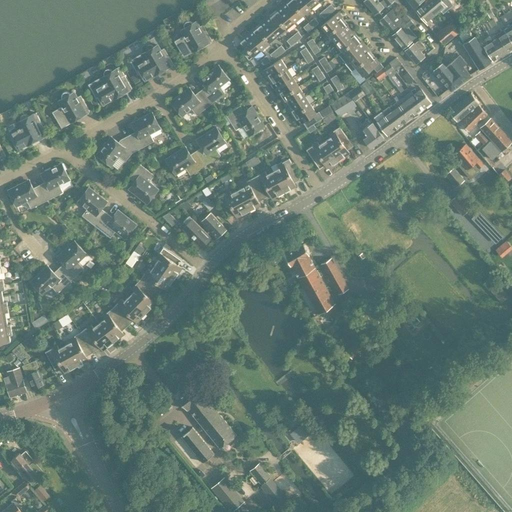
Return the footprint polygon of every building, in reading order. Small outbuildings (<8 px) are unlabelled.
[(294,22),(303,15),(290,0),(287,3),(286,1),(281,5),(294,22)] [(303,15),(311,8),(304,0),(290,0),(303,15)] [(304,0),(311,8),(319,1),(318,0),(304,0)] [(393,0),(365,0),(364,1),(375,14),(383,7),(382,5),(385,3),(389,7),(395,2),(393,0)] [(407,0),(413,8),(414,7),(415,9),(419,6),(418,4),(422,0),(407,0)] [(429,0),(425,3),(434,14),(440,10),(443,13),(448,9),(444,4),(446,3),(446,0),(429,0)] [(484,0),(479,4),(483,8),(488,4),(484,0)] [(429,18),(434,14),(425,3),(416,11),(428,25),(432,21),(429,18)] [(329,14),(335,9),(331,4),(325,9),(329,14)] [(286,29),(294,22),(281,5),(276,10),(277,11),(274,14),(286,29)] [(494,15),(489,8),(485,11),(490,18),(494,15)] [(324,18),(329,14),(325,9),(320,13),(324,18)] [(406,15),(401,19),(394,9),(392,11),(390,12),(380,20),(391,33),(399,26),(400,28),(401,28),(401,27),(410,20),(406,15)] [(340,19),(342,17),(338,12),(321,26),(328,34),(343,22),(340,19)] [(278,36),(286,29),(274,14),(270,17),(269,15),(264,19),(278,36)] [(503,23),(508,20),(505,14),(500,17),(503,23)] [(313,28),(319,23),(314,18),(309,22),(313,28)] [(269,43),(278,36),(264,19),(259,23),(260,25),(257,28),(269,43)] [(492,27),(497,24),(493,19),(488,22),(492,27)] [(408,27),(413,23),(410,20),(401,27),(401,28),(392,35),(403,48),(409,44),(409,43),(416,37),(408,27)] [(196,21),(192,23),(191,22),(190,22),(190,21),(189,21),(188,21),(187,21),(186,22),(185,22),(185,23),(184,24),(184,25),(184,26),(184,27),(184,28),(180,30),(184,36),(174,41),(184,57),(212,41),(203,25),(199,27),(196,21)] [(308,32),(313,28),(309,22),(303,27),(308,32)] [(348,24),(346,25),(343,22),(328,34),(335,43),(352,29),(348,24)] [(444,45),(460,32),(451,22),(444,28),(448,33),(440,40),(444,45)] [(261,50),(269,43),(257,28),(254,31),(252,29),(247,33),(261,50)] [(440,40),(448,33),(444,28),(436,35),(440,40)] [(354,35),(356,34),(352,29),(335,43),(342,51),(357,39),(354,35)] [(463,42),(473,36),(469,29),(459,35),(463,42)] [(296,41),(302,37),(298,32),(292,36),(296,41)] [(249,60),(261,50),(247,33),(242,37),(244,39),(240,42),(246,48),(242,51),(249,60)] [(511,43),(506,33),(501,36),(499,33),(496,34),(507,52),(511,49),(511,43)] [(500,56),(507,52),(496,34),(494,35),(496,39),(492,41),(491,42),(500,56)] [(421,42),(426,39),(423,35),(418,39),(419,40),(414,44),(414,43),(405,50),(416,63),(425,56),(421,51),(425,47),(421,42)] [(291,46),(296,41),(292,36),(287,41),(291,46)] [(491,42),(492,41),(490,36),(485,39),(488,44),(484,46),(493,61),(500,56),(491,42)] [(479,69),(491,62),(475,37),(463,44),(479,69)] [(311,48),(316,44),(312,39),(307,42),(311,48)] [(361,41),(360,42),(357,39),(342,51),(338,54),(345,63),(349,60),(349,59),(366,46),(361,41)] [(315,54),(320,50),(316,44),(311,48),(315,54)] [(157,45),(153,47),(153,46),(152,46),(151,45),(150,45),(149,45),(148,45),(147,45),(147,46),(146,46),(146,47),(145,47),(145,48),(145,49),(145,50),(145,51),(146,52),(142,54),(145,60),(136,65),(145,81),(173,64),(164,48),(160,50),(157,45)] [(281,54),(285,50),(281,45),(275,50),(279,55),(281,54)] [(368,52),(370,51),(366,46),(349,59),(349,60),(356,68),(371,55),(368,52)] [(304,57),(309,54),(306,48),(300,51),(304,57)] [(274,59),(279,55),(275,50),(270,54),(274,59)] [(308,63),(313,60),(309,54),(304,57),(308,63)] [(375,57),(373,59),(371,55),(356,68),(363,76),(374,67),(377,72),(382,68),(384,67),(380,62),(375,57)] [(442,63),(433,70),(442,80),(448,88),(451,91),(470,75),(463,66),(466,64),(464,62),(459,55),(449,63),(445,67),(442,63)] [(264,65),(270,61),(266,56),(261,60),(264,65)] [(323,66),(328,63),(324,57),(319,60),(323,66)] [(394,70),(401,64),(397,57),(389,63),(394,70)] [(271,79),(287,68),(281,59),(263,71),(266,76),(268,75),(271,79)] [(326,72),(332,69),(328,63),(323,66),(326,72)] [(387,75),(394,70),(389,63),(384,67),(382,68),(387,75)] [(220,87),(229,79),(218,65),(201,78),(207,86),(200,91),(211,104),(225,93),(220,87)] [(316,75),(321,72),(317,66),(312,69),(316,75)] [(274,89),(293,77),(287,68),(271,79),(273,82),(271,84),(274,89)] [(379,81),(387,75),(382,68),(377,72),(374,74),(379,81)] [(116,69),(112,71),(111,70),(109,69),(108,69),(107,69),(106,69),(105,70),(104,71),(104,72),(103,73),(103,74),(104,74),(104,75),(104,76),(100,78),(103,84),(94,89),(104,105),(132,88),(122,72),(119,74),(116,69)] [(320,81),(325,78),(321,72),(316,75),(320,81)] [(409,84),(414,80),(408,72),(403,76),(409,84)] [(136,74),(131,77),(135,84),(140,81),(136,74)] [(334,84),(340,81),(336,75),(330,79),(334,84)] [(282,97),(298,86),(293,77),(274,89),(278,94),(280,93),(282,97)] [(338,91),(344,87),(340,81),(334,84),(338,91)] [(366,94),(372,89),(366,81),(360,86),(366,94)] [(327,93),(333,90),(329,84),(323,87),(327,93)] [(286,107),(304,95),(298,86),(282,97),(285,100),(283,102),(286,107)] [(355,102),(365,94),(358,86),(349,93),(355,102)] [(200,91),(194,96),(188,88),(171,102),(182,116),(191,109),(196,115),(211,104),(200,91)] [(421,89),(417,92),(414,89),(411,91),(424,108),(431,103),(421,89)] [(417,113),(424,108),(411,91),(404,96),(417,113)] [(70,94),(69,93),(68,92),(67,92),(66,92),(64,92),(63,93),(62,94),(61,95),(61,96),(61,97),(62,98),(62,99),(58,101),(61,107),(52,112),(61,128),(90,111),(80,95),(77,97),(74,92),(70,94)] [(472,108),(479,102),(471,93),(449,111),(457,121),(470,110),(471,111),(474,109),(472,108)] [(339,117),(356,106),(349,94),(331,104),(339,117)] [(294,115),(310,104),(304,95),(286,107),(290,112),(292,111),(294,115)] [(409,119),(417,113),(404,96),(398,100),(396,97),(394,98),(397,102),(409,119)] [(402,124),(409,119),(397,102),(389,107),(402,124)] [(319,111),(316,113),(310,104),(294,115),(296,118),(294,120),(298,125),(303,122),(307,128),(323,118),(319,111)] [(253,107),(245,112),(240,105),(226,115),(235,130),(243,125),(249,135),(264,126),(253,107)] [(320,111),(324,117),(333,111),(329,105),(320,111)] [(469,131),(487,114),(479,105),(460,122),(469,131)] [(402,124),(389,107),(388,106),(381,112),(395,130),(402,124)] [(150,134),(160,128),(152,112),(133,122),(137,131),(129,135),(138,150),(154,141),(150,134)] [(387,135),(395,130),(381,112),(374,117),(387,135)] [(16,123),(4,128),(10,140),(13,139),(18,150),(47,135),(39,118),(36,113),(32,114),(28,116),(27,115),(26,114),(25,114),(24,114),(23,114),(22,114),(22,115),(21,115),(20,116),(20,117),(20,118),(20,119),(20,120),(20,121),(16,123)] [(365,123),(369,119),(364,113),(360,117),(365,123)] [(49,118),(45,120),(49,127),(53,125),(49,118)] [(492,159),(511,141),(491,118),(481,127),(492,140),(483,148),(492,159)] [(384,138),(372,122),(363,129),(368,136),(364,139),(371,148),(384,138)] [(307,128),(310,133),(316,129),(313,124),(307,128)] [(347,150),(353,146),(339,126),(328,134),(330,137),(325,141),(338,161),(349,153),(347,150)] [(216,148),(226,142),(216,127),(198,138),(203,146),(196,151),(205,165),(220,155),(216,148)] [(483,144),(489,139),(481,131),(475,135),(483,144)] [(270,142),(276,138),(274,133),(267,138),(270,142)] [(132,153),(138,150),(129,135),(120,140),(117,143),(110,137),(97,155),(111,166),(118,156),(125,162),(132,153)] [(327,168),(338,161),(325,141),(319,145),(317,142),(306,149),(319,169),(325,165),(327,168)] [(455,153),(454,154),(461,162),(458,164),(470,178),(480,169),(478,168),(483,164),(466,144),(459,149),(458,149),(455,151),(455,153)] [(196,151),(189,155),(184,147),(166,159),(175,174),(186,168),(190,175),(205,165),(196,151)] [(294,183),(300,179),(289,159),(277,165),(279,168),(273,171),(284,193),(296,186),(294,183)] [(59,185),(70,180),(62,163),(42,173),(46,181),(39,185),(47,201),(63,192),(59,185)] [(149,182),(154,175),(140,164),(129,177),(136,183),(130,190),(147,203),(158,189),(149,182)] [(456,187),(464,180),(454,168),(446,174),(456,187)] [(272,199),(284,193),(273,171),(266,175),(265,171),(253,178),(264,198),(270,195),(272,199)] [(258,202),(264,198),(253,178),(242,184),(243,187),(237,190),(248,211),(260,205),(258,202)] [(39,185),(32,189),(27,180),(8,190),(16,206),(27,201),(31,209),(47,201),(39,185)] [(100,208),(106,201),(89,187),(78,202),(87,209),(82,216),(96,227),(107,213),(100,208)] [(206,197),(211,193),(207,187),(202,190),(206,197)] [(237,218),(248,211),(237,190),(231,193),(229,190),(218,196),(229,217),(235,214),(237,218)] [(209,210),(214,206),(201,191),(196,196),(209,210)] [(462,215),(474,205),(461,191),(450,201),(462,215)] [(125,238),(136,224),(119,211),(113,218),(107,213),(96,227),(110,238),(115,231),(125,238)] [(172,226),(177,221),(169,212),(162,216),(172,226)] [(218,238),(226,230),(211,213),(202,221),(218,238)] [(201,248),(211,238),(192,219),(182,228),(201,248)] [(78,262),(87,254),(74,241),(58,255),(65,262),(59,268),(70,280),(84,268),(78,262)] [(501,256),(511,247),(507,241),(496,250),(501,256)] [(308,255),(309,255),(303,244),(285,254),(291,265),(292,265),(294,269),(293,269),(291,272),(293,276),(297,276),(298,276),(301,282),(309,278),(305,272),(315,267),(308,255)] [(139,245),(135,250),(140,253),(144,248),(139,245)] [(178,266),(182,260),(163,246),(155,257),(158,259),(154,265),(174,279),(182,268),(178,266)] [(134,251),(131,256),(138,261),(141,256),(134,251)] [(339,294),(348,289),(331,258),(321,263),(339,294)] [(166,290),(174,279),(154,265),(150,271),(147,269),(140,279),(158,294),(163,287),(166,290)] [(59,268),(53,274),(46,267),(30,282),(43,295),(52,287),(57,293),(70,280),(59,268)] [(319,313),(335,303),(315,267),(305,272),(309,278),(301,282),(319,313)] [(493,285),(496,282),(491,276),(484,283),(490,290),(501,303),(508,297),(497,284),(495,286),(493,285)] [(152,300),(158,294),(140,279),(131,289),(133,291),(129,296),(146,313),(155,303),(152,300)] [(137,322),(146,313),(129,296),(124,301),(121,299),(112,308),(128,326),(134,320),(137,322)] [(6,312),(9,312),(8,307),(0,307),(0,319),(7,318),(6,312)] [(121,331),(128,326),(112,308),(102,316),(104,319),(99,323),(113,342),(124,334),(121,331)] [(11,324),(8,324),(7,318),(0,319),(0,330),(12,329),(11,324)] [(59,320),(53,323),(57,330),(63,326),(59,320)] [(102,350),(113,342),(99,323),(93,327),(91,325),(80,332),(93,352),(100,347),(102,350)] [(9,335),(12,334),(12,329),(0,330),(0,343),(11,341),(9,335)] [(86,356),(93,352),(80,332),(69,339),(71,342),(65,345),(76,366),(88,360),(86,356)] [(352,358),(365,347),(359,340),(346,351),(352,358)] [(23,349),(25,348),(21,343),(13,350),(24,363),(30,357),(23,349)] [(64,373),(76,366),(65,345),(59,349),(57,345),(45,352),(56,372),(63,369),(64,373)] [(9,362),(14,358),(10,353),(6,357),(9,362)] [(23,364),(18,359),(14,362),(19,367),(23,364)] [(29,363),(22,366),(32,389),(44,384),(38,369),(37,370),(36,368),(36,367),(38,367),(35,360),(29,363)] [(10,397),(27,391),(19,368),(10,370),(12,375),(4,378),(10,397)] [(204,396),(205,395),(196,384),(178,399),(187,410),(188,409),(220,448),(236,435),(204,396)] [(296,428),(290,433),(298,443),(304,438),(308,436),(299,426),(296,428)] [(439,426),(430,434),(436,441),(445,434),(439,426)] [(203,462),(214,453),(192,427),(181,436),(203,462)] [(17,467),(30,456),(25,450),(20,454),(18,452),(11,459),(17,467)] [(30,456),(17,467),(25,476),(27,478),(31,483),(44,472),(34,460),(30,456)] [(271,477),(260,463),(250,471),(262,485),(271,477)] [(231,511),(244,501),(224,478),(212,488),(231,511)] [(18,495),(29,486),(24,481),(13,489),(18,495)] [(43,500),(48,495),(39,484),(34,490),(43,500)] [(20,511),(15,505),(18,502),(14,497),(10,500),(12,502),(0,511),(20,511)]
